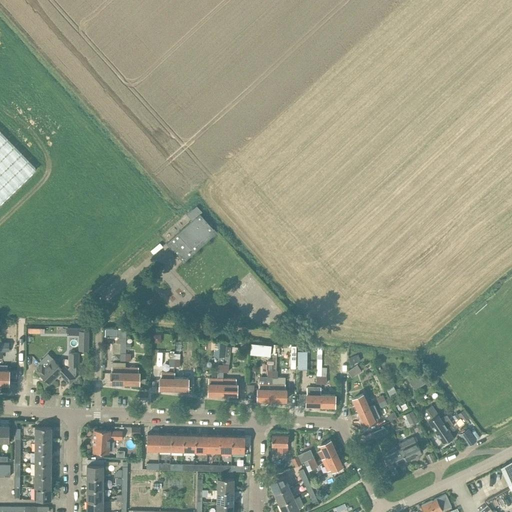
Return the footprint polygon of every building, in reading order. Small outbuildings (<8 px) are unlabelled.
[(192,220),(166,243),(168,245),(183,262),(214,235),(217,232),(200,213),(201,211),(196,206),(187,214),(192,220)] [(125,360),(126,353),(126,343),(125,343),(125,328),(121,328),(121,329),(117,329),(117,336),(117,338),(121,338),(120,360),(125,360)] [(88,349),(89,331),(79,331),(79,349),(88,349)] [(153,333),(152,342),(160,343),(161,334),(153,333)] [(9,342),(8,342),(4,342),(0,341),(0,350),(9,351),(9,342)] [(214,348),(214,356),(224,356),(224,341),(215,341),(214,348)] [(251,343),(250,353),(262,354),(270,355),(270,347),(271,345),(251,343)] [(307,369),(307,351),(297,350),(297,369),(307,369)] [(78,364),(78,352),(69,352),(69,364),(70,364),(70,366),(67,369),(64,365),(63,367),(61,368),(58,365),(59,364),(53,359),(45,366),(42,364),(36,370),(48,383),(60,373),(69,383),(75,378),(74,376),(76,374),(76,364),(78,364)] [(351,364),(360,360),(358,354),(349,358),(351,364)] [(352,378),(362,371),(357,365),(348,371),(352,378)] [(125,382),(125,366),(112,366),(112,371),(111,371),(111,382),(125,382)] [(125,366),(125,382),(139,382),(139,371),(138,371),(138,366),(125,366)] [(420,368),(407,377),(415,390),(429,380),(420,368)] [(0,369),(0,383),(9,384),(9,378),(9,370),(0,369)] [(9,370),(9,378),(17,378),(17,370),(9,370)] [(272,383),(272,399),(273,399),(277,399),(279,399),(286,400),(286,388),(285,388),(285,384),(285,377),(277,376),(278,371),(277,371),(272,370),(272,377),(272,383)] [(208,383),(208,394),(215,394),(221,394),(223,394),(223,383),(223,378),(223,371),(218,371),(217,371),(217,378),(209,377),(208,383)] [(174,377),(175,377),(175,372),(161,372),(161,377),(160,377),(159,388),(174,388),(174,377)] [(188,378),(175,377),(174,377),(174,388),(188,389),(188,378)] [(236,378),(223,378),(223,383),(223,394),(237,394),(237,383),(236,383),(236,378)] [(257,388),(257,399),(272,399),(272,383),(259,383),(259,388),(257,388)] [(392,383),(385,386),(387,391),(394,388),(392,383)] [(307,394),(306,405),(321,405),(321,394),(320,394),(320,387),(307,386),(307,394)] [(358,411),(369,406),(363,393),(353,398),(358,411)] [(321,394),(321,405),(335,405),(335,394),(321,394)] [(385,399),(379,402),(381,406),(390,402),(389,397),(385,399)] [(431,404),(422,411),(433,428),(434,429),(452,417),(451,415),(449,412),(441,418),(431,404)] [(369,406),(358,411),(364,424),(375,419),(369,406)] [(412,410),(405,414),(410,425),(418,421),(412,410)] [(452,417),(434,429),(436,432),(444,443),(453,436),(450,432),(458,426),(458,425),(463,422),(457,414),(456,413),(456,412),(451,415),(452,417)] [(481,432),(472,421),(462,428),(471,439),(481,432)] [(0,425),(0,440),(9,441),(9,425),(0,425)] [(35,439),(51,439),(51,427),(35,427),(35,439)] [(131,427),(131,435),(140,435),(140,427),(131,427)] [(376,438),(387,433),(385,428),(374,433),(376,438)] [(110,430),(94,430),(93,451),(96,451),(96,456),(97,456),(98,457),(102,457),(103,457),(104,452),(109,452),(110,438),(122,439),(122,432),(110,431),(110,430)] [(148,433),(147,448),(159,448),(159,433),(148,433)] [(159,433),(159,448),(160,448),(172,449),(172,434),(160,433),(159,433)] [(172,434),(172,449),(184,449),(184,434),(172,434)] [(184,434),(184,449),(195,449),(195,434),(184,434)] [(195,434),(195,449),(196,449),(207,450),(207,435),(196,434),(195,434)] [(287,452),(288,435),(272,434),(272,445),(278,445),(277,451),(287,452)] [(207,435),(207,450),(208,450),(220,450),(220,435),(208,435),(207,435)] [(220,435),(220,450),(231,451),(232,436),(220,435)] [(232,436),(231,451),(232,451),(244,451),(244,446),(244,436),(232,436)] [(401,449),(406,460),(420,453),(416,443),(416,442),(418,441),(416,436),(414,437),(413,436),(398,443),(401,449)] [(51,451),(51,439),(35,439),(35,451),(51,451)] [(322,448),(318,450),(322,458),(326,456),(336,451),(330,439),(320,444),(322,448)] [(390,467),(406,460),(401,449),(385,456),(390,467)] [(51,463),(51,451),(35,451),(35,463),(51,463)] [(306,466),(316,462),(313,457),(308,459),(305,451),(300,453),(306,466)] [(326,456),(322,458),(327,471),(332,468),(333,470),(343,465),(336,451),(326,456)] [(293,458),(292,458),(296,466),(301,464),(297,456),(293,458)] [(88,465),(87,465),(87,472),(87,477),(103,477),(103,472),(103,465),(118,465),(118,463),(118,461),(106,461),(106,459),(102,458),(102,460),(97,460),(88,460),(88,465)] [(511,488),(511,460),(500,467),(511,488)] [(316,462),(306,466),(308,471),(312,469),(318,466),(316,462)] [(0,476),(10,476),(10,464),(0,463),(0,476)] [(50,475),(51,463),(35,463),(35,475),(50,475)] [(303,480),(307,478),(303,468),(299,470),(303,480)] [(50,487),(50,475),(35,475),(35,487),(50,487)] [(275,493),(289,487),(284,476),(270,482),(275,493)] [(103,477),(87,477),(87,485),(87,489),(103,489),(103,485),(103,477)] [(218,490),(233,490),(233,478),(218,478),(218,490)] [(308,491),(312,489),(307,478),(303,480),(308,491)] [(50,499),(50,487),(35,487),(35,499),(50,499)] [(280,504),(293,498),(289,487),(275,493),(280,504)] [(103,489),(87,489),(87,497),(87,500),(103,500),(103,497),(103,489)] [(312,489),(308,491),(313,502),(317,500),(312,489)] [(233,502),(233,490),(218,490),(217,502),(233,502)] [(324,490),(320,494),(324,498),(328,494),(324,490)] [(436,498),(421,504),(424,511),(436,511),(442,510),(441,507),(449,503),(445,494),(437,498),(436,498)] [(293,498),(280,504),(283,511),(290,511),(298,509),(293,498)] [(103,500),(87,500),(87,510),(87,511),(102,511),(103,510),(103,500)] [(232,511),(233,502),(217,502),(217,511),(232,511)]
